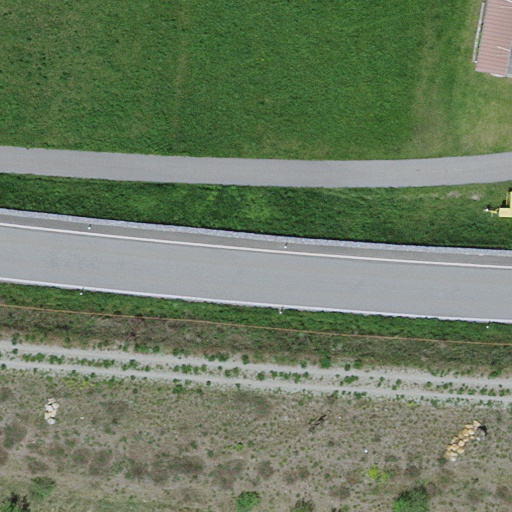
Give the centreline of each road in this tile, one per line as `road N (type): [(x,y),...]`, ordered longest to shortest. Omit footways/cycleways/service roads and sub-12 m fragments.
road 1 (tertiary): [(0,255),(95,270),(511,292)]
road 2 (track): [(0,357),(511,390)]
